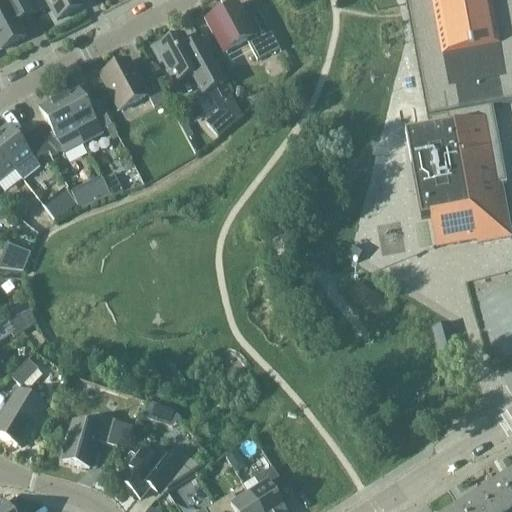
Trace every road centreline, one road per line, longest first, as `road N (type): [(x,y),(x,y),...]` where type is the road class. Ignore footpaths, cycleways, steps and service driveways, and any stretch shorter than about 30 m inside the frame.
road 1 (residential): [(0,98),(183,0)]
road 2 (residential): [(366,511),(511,421)]
